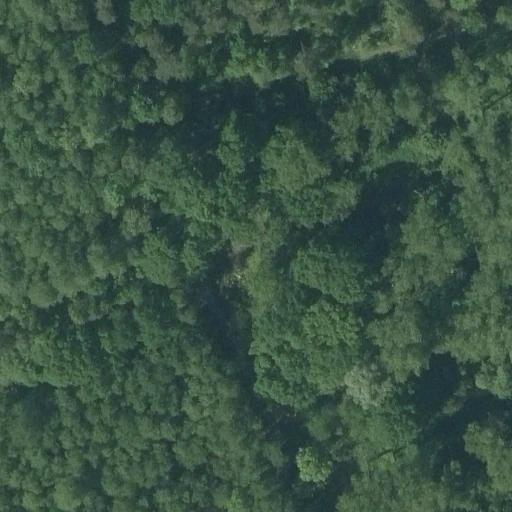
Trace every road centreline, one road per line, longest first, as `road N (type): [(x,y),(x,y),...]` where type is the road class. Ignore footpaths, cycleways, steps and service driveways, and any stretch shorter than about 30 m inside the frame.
road 1 (track): [(511,6),(140,120)]
road 2 (track): [(309,468),(511,393)]
road 3 (track): [(140,120),(0,122)]
road 4 (track): [(140,120),(82,0)]
